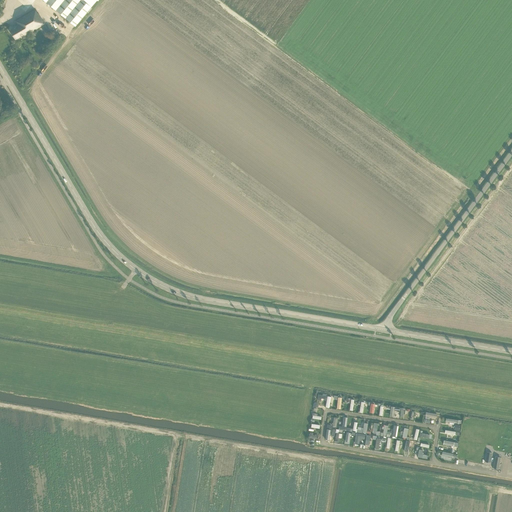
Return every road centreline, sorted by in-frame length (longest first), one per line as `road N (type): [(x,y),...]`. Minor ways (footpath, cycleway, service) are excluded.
road 1 (tertiary): [(385,330),(193,297),(148,278),(97,230),(0,65)]
road 2 (unclassified): [(385,330),(511,157)]
road 3 (tertiary): [(511,351),(385,330)]
